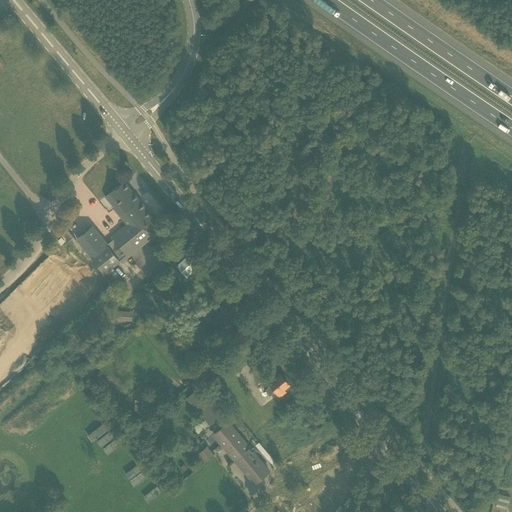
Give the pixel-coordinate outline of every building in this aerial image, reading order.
[(124,165),(119,158),(112,164),(117,170),(124,165)] [(131,220),(129,217),(144,206),(124,182),(111,193),(118,203),(113,208),(126,225),(131,220)] [(144,206),(129,217),(131,220),(126,225),(111,236),(114,239),(107,245),(105,242),(89,255),(105,274),(113,268),(120,261),(122,263),(156,234),(147,223),(153,218),(144,206)] [(89,255),(105,242),(92,227),(77,240),(89,255)] [(177,265),(187,276),(196,267),(185,256),(177,265)] [(105,274),(115,285),(122,278),(113,268),(105,274)] [(124,321),(125,311),(117,310),(117,320),(124,321)] [(245,365),(237,355),(226,364),(235,373),(245,365)] [(270,396),(275,391),(279,396),(286,391),(284,389),(290,384),(280,373),(268,383),(270,385),(265,390),(270,396)] [(201,387),(187,400),(209,426),(223,413),(201,387)] [(233,412),(227,416),(231,421),(236,416),(233,412)] [(105,422),(88,434),(93,440),(95,438),(100,445),(114,435),(105,422)] [(229,422),(214,435),(254,483),(269,471),(229,422)] [(207,446),(198,454),(204,462),(214,454),(207,446)]
